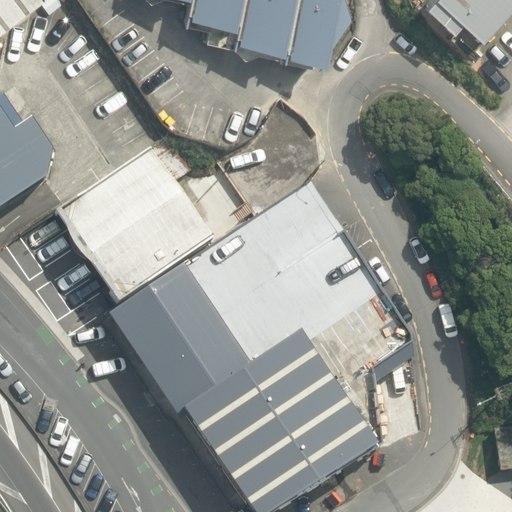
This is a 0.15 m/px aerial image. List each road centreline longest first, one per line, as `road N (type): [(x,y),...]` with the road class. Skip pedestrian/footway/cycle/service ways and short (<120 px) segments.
road 1 (residential): [(381,511),(425,478),(446,413),(428,320),(345,142),(352,91),(384,74),(418,81),(511,173)]
road 2 (residential): [(0,306),(68,382),(151,511)]
